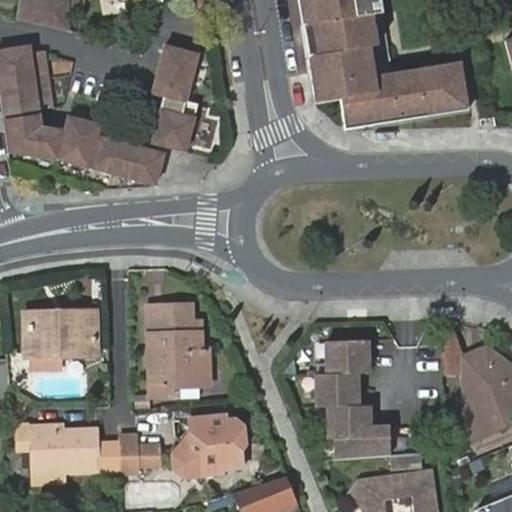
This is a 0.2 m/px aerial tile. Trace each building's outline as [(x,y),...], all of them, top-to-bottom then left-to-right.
[(22,0),(18,25),(75,36),(73,16),(71,2),(63,0),(22,0)] [(87,14),(85,0),(83,0),(71,2),(73,16),(87,14)] [(196,0),(199,9),(216,4),(214,0),(196,0)] [(379,0),(298,0),(317,106),(343,102),(347,133),(471,112),(464,63),(409,72),(410,81),(394,83),(392,75),(387,45),(378,46),(373,16),(382,15),(379,0)] [(387,45),(382,15),(373,16),(378,46),(387,45)] [(511,38),(502,42),(511,77),(511,38)] [(197,56),(164,47),(151,93),(164,97),(150,144),(184,154),(198,105),(184,101),(197,56)] [(0,88),(2,105),(8,156),(43,161),(45,131),(38,131),(38,114),(52,113),(44,56),(31,57),(31,51),(0,53),(0,88)] [(409,72),(392,75),(394,83),(410,81),(409,72)] [(343,102),(317,106),(317,108),(347,133),(343,102)] [(63,131),(55,163),(153,186),(163,154),(97,135),(101,124),(66,117),(63,131)] [(45,131),(43,161),(55,163),(63,131),(45,131)] [(151,307),(152,337),(159,338),(159,352),(152,352),(152,397),(171,397),(171,388),(199,389),(199,353),(199,335),(199,324),(191,324),(191,307),(151,307)] [(68,322),(28,322),(29,362),(31,362),(63,360),(99,359),(97,316),(68,316),(68,322)] [(463,376),(464,422),(471,440),(511,422),(511,394),(511,392),(511,391),(511,367),(487,348),(463,358),(456,334),(442,330),(442,376),(463,376)] [(371,342),(326,344),(327,376),(316,377),(317,409),(327,408),(329,441),(336,441),(336,461),(391,458),(390,427),(373,427),(372,408),(361,408),(360,375),(370,375),(371,342)] [(63,360),(31,362),(31,372),(64,371),(63,360)] [(171,397),(171,399),(199,398),(199,389),(171,388),(171,397)] [(149,399),(138,400),(138,407),(150,407),(149,399)] [(190,446),(183,447),(176,455),(176,466),(186,474),(201,472),(201,476),(222,475),(222,470),(241,468),(240,443),(244,442),(243,426),(235,418),(224,420),(224,415),(188,419),(190,446)] [(149,434),(169,430),(167,416),(146,420),(149,434)] [(29,476),(121,472),(119,444),(97,445),(97,433),(64,434),(57,434),(56,429),(28,430),(29,476)] [(138,435),(119,435),(119,444),(121,472),(121,477),(139,476),(139,469),(138,449),(138,435)] [(159,447),(138,449),(139,469),(160,468),(159,447)] [(421,457),(407,459),(407,468),(422,467),(421,457)] [(437,511),(432,473),(360,483),(349,498),(365,511),(437,511)] [(236,493),(243,511),(277,511),(298,503),(287,476),(236,493)] [(511,511),(511,499),(478,511),(511,511)]
